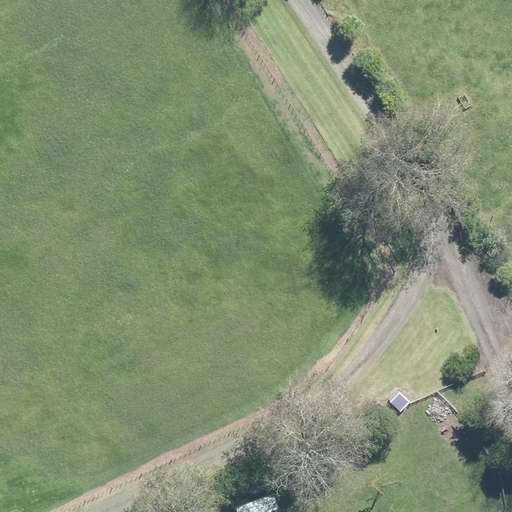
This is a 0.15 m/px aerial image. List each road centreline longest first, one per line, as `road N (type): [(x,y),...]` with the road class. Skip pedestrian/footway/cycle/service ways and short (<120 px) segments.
road 1 (unknown): [(67,511),(352,350),(418,253),(429,217)]
road 2 (unclassified): [(429,217),(289,0)]
